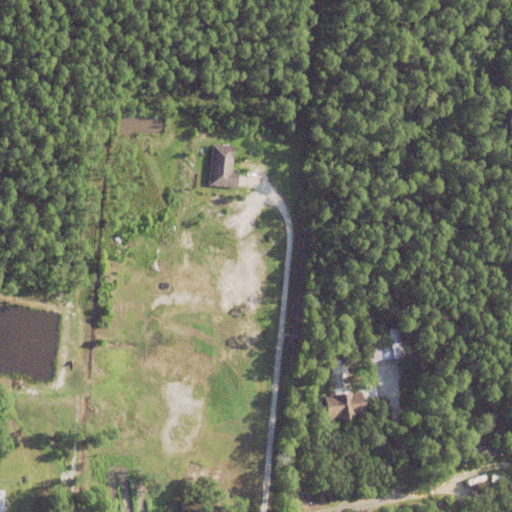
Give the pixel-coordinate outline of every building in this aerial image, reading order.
[(205,184),(235,189),(237,173),(229,172),(233,147),(211,144),(205,184)] [(364,344),(375,343),(375,341),(389,339),(393,360),(367,365),(364,344)] [(391,347),(397,346),(399,363),(394,364),(391,347)] [(333,394),(349,391),(343,364),(327,367),(333,394)] [(323,397),(360,392),(363,416),(326,421),(323,397)] [(489,483),(490,476),(502,478),(501,484),(489,483)]
